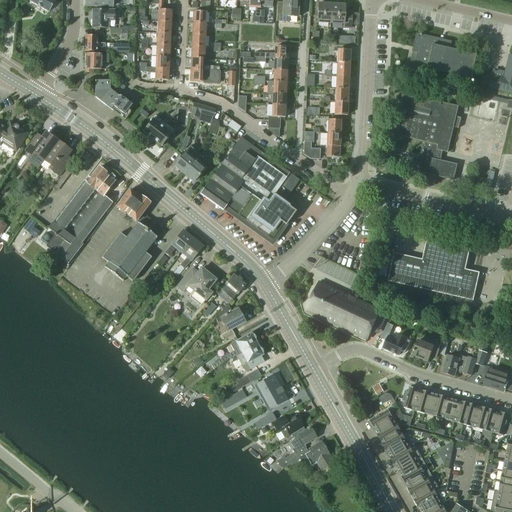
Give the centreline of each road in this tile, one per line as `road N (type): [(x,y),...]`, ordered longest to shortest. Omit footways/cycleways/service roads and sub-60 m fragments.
road 1 (tertiary): [(265,285),(107,144),(37,95)]
road 2 (residential): [(350,195),(223,104),(178,90),(183,0)]
road 3 (unclassified): [(511,401),(360,350),(314,370)]
road 4 (unclassified): [(357,179),(374,0)]
road 5 (residential): [(511,217),(357,179)]
road 6 (unclassified): [(265,285),(350,195)]
road 7 (residential): [(414,511),(362,421),(348,429)]
